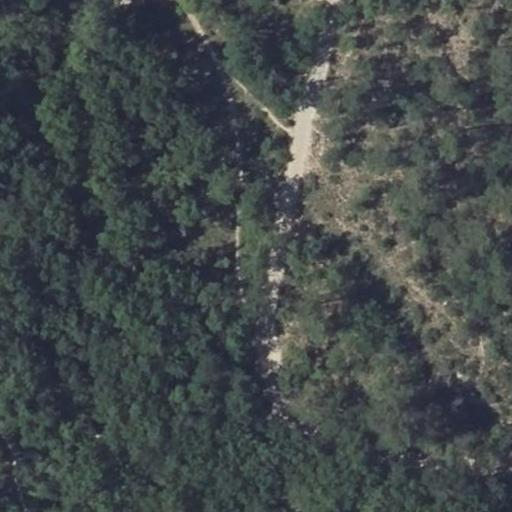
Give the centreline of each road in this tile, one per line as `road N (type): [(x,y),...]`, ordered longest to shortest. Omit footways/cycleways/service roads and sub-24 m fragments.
road 1 (track): [(289,414),(237,415),(159,353),(123,297),(73,149),(53,145),(20,182),(0,190)]
road 2 (track): [(289,414),(266,307),(298,138)]
road 3 (track): [(511,470),(382,451),(289,414)]
road 4 (track): [(298,138),(324,0)]
